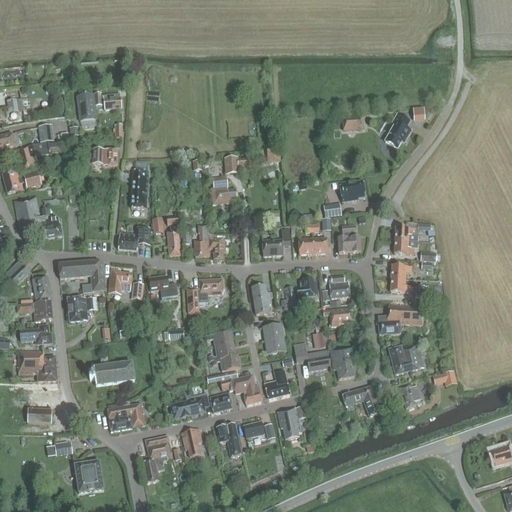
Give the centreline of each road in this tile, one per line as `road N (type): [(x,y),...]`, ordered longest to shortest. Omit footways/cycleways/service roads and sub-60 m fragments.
road 1 (unclassified): [(114,446),(68,399),(52,277),(41,259)]
road 2 (residential): [(41,259),(239,270)]
road 3 (tertiary): [(271,511),(448,442)]
road 4 (residential): [(448,106),(381,204),(367,267)]
road 5 (residential): [(265,408),(114,446)]
road 6 (residential): [(265,408),(239,270)]
road 7 (residential): [(239,270),(367,267)]
